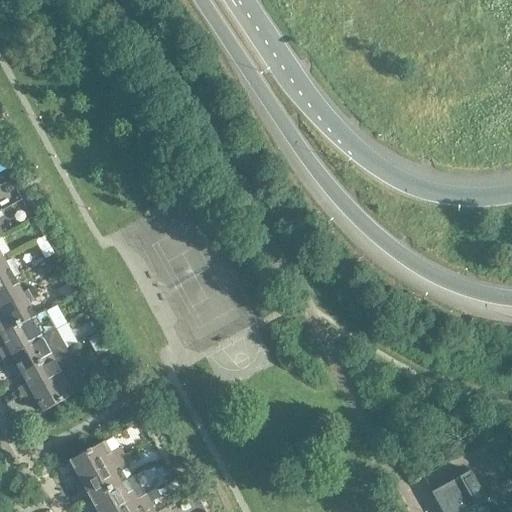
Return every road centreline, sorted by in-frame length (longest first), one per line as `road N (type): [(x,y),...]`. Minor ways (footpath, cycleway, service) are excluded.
road 1 (trunk): [(201,0),(311,165),(358,218),(422,269),(511,299)]
road 2 (trunk): [(511,194),(442,195),(372,164),(333,123),(247,0)]
